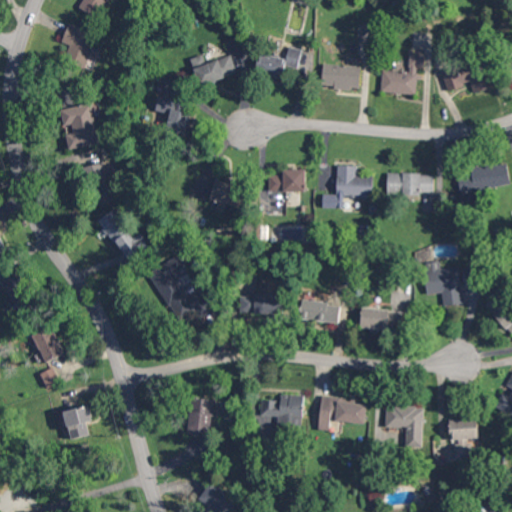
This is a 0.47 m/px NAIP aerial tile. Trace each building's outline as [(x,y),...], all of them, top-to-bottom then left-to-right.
[(83,0),(80,8),(101,18),(109,0),(83,0)] [(63,41),(71,44),(65,59),(87,67),(99,34),(70,23),(63,41)] [(375,24),(359,23),(358,40),(375,40),(375,24)] [(299,68),(303,49),(289,46),(287,58),(262,52),(257,72),(283,77),(286,65),(299,68)] [(425,67),(426,52),(409,51),(408,70),(383,69),(381,91),(418,93),(419,67),(425,67)] [(192,58),(201,85),(238,73),(232,54),(207,62),(204,54),(192,58)] [(474,92),(490,87),(481,60),(442,73),(448,90),(471,82),(474,92)] [(361,65),(322,63),(321,86),(360,88),(361,65)] [(184,100),(159,96),(156,111),(169,113),(166,131),(187,135),(191,111),(182,110),(184,100)] [(100,142),(91,102),(61,109),(64,125),(71,123),(73,132),(67,134),(70,149),(100,142)] [(511,184),(508,163),(458,171),(461,192),(511,184)] [(374,175),(358,175),(358,165),(338,164),(337,193),(323,193),(323,207),(345,207),(345,197),(374,197),(374,175)] [(238,205),(243,185),(210,177),(212,169),(201,167),(194,195),(238,205)] [(307,191),(306,168),(284,169),(284,175),(274,175),(274,195),(264,195),(265,213),(286,213),(285,191),(307,191)] [(435,193),(435,173),(388,172),(387,192),(435,193)] [(130,263),(151,249),(140,232),(135,236),(117,207),(100,218),(130,263)] [(463,302),(460,266),(425,269),(427,294),(442,292),(443,304),(463,302)] [(3,282),(20,309),(35,299),(18,272),(3,282)] [(283,293),(240,294),(240,313),(284,312),(283,293)] [(339,323),(342,304),(304,299),(301,317),(339,323)] [(403,309),(362,309),(362,328),(403,328),(403,309)] [(45,362),(65,353),(52,325),(33,335),(45,362)] [(60,382),(54,367),(41,372),(47,387),(60,382)] [(511,373),(495,406),(511,414),(511,373)] [(304,394),(281,394),(281,400),(262,399),(262,422),(304,423),(304,394)] [(368,403),(354,402),(354,397),(322,395),(320,430),(332,430),(333,422),(366,424),(368,403)] [(214,398),(190,397),(190,434),(213,435),(214,398)] [(72,439),(91,434),(88,424),(94,422),(89,404),(64,411),(72,439)] [(425,406),(387,405),(386,426),(407,427),(406,445),(424,446),(425,406)] [(451,418),(453,460),(473,459),(473,439),(479,438),(478,417),(451,418)] [(213,511),(238,511),(243,507),(213,481),(198,498),(213,511)]
